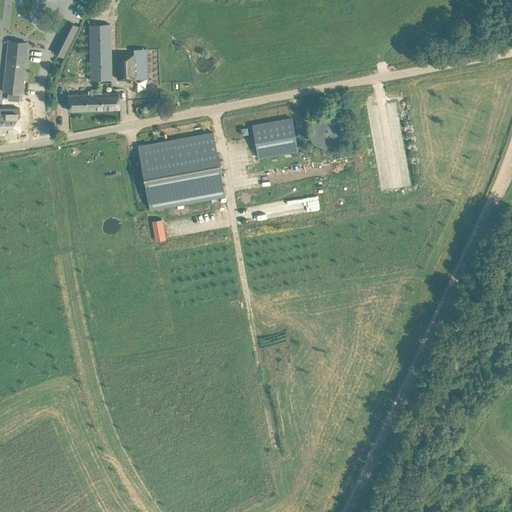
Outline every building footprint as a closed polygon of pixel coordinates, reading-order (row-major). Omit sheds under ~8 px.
[(70,22),(58,45),(65,49),(62,53),(65,54),(79,26),(70,22)] [(111,24),(90,25),(90,80),(112,80),(111,24)] [(7,50),(3,91),(23,94),(27,52),(7,50)] [(117,53),(118,68),(118,78),(147,78),(147,53),(117,53)] [(118,92),(94,93),(95,109),(119,108),(118,92)] [(95,109),(94,93),(68,94),(69,110),(95,109)] [(346,129),(347,125),(346,121),(345,118),(344,115),(341,112),(338,110),(336,108),(332,107),(328,106),(325,107),(322,107),(318,109),(315,111),(312,114),(310,118),(309,120),(309,124),(309,128),(310,132),(311,135),(314,138),(316,141),(319,143),(323,144),(327,144),(330,144),(334,143),(337,142),(341,139),(343,136),(345,133),(346,129)] [(0,133),(31,132),(30,114),(0,115),(0,133)] [(252,124),(254,134),(258,157),(297,150),(291,117),(252,124)] [(138,145),(140,155),(145,177),(150,209),(225,196),(219,163),(215,141),(213,132),(138,145)] [(161,217),(149,219),(154,240),(165,238),(161,217)]
